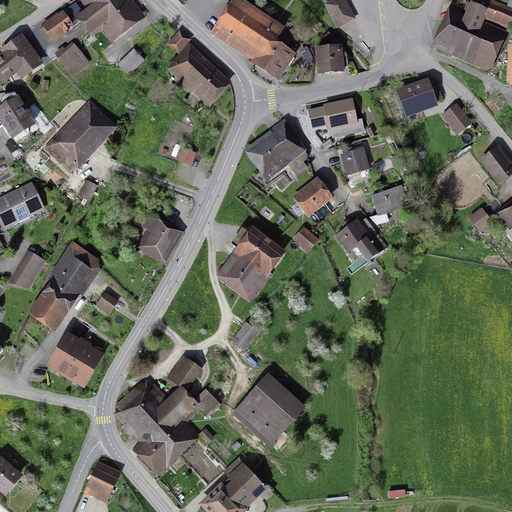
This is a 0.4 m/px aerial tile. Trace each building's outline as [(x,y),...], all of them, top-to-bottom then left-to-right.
[(79,18),(90,32),(85,36),(88,40),(94,36),(93,34),(99,28),(98,27),(104,22),(115,35),(136,19),(121,0),(88,0),(93,6),(79,16),(80,17),(79,18)] [(348,8),(343,0),(338,0),(327,6),(338,26),(348,21),(349,20),(344,10),(348,8)] [(511,0),(510,0),(506,8),(492,2),(486,17),(509,26),(511,18),(511,0)] [(236,5),(219,31),(260,58),(256,64),(275,77),(290,55),(272,43),(278,33),(236,5)] [(506,36),(482,25),(487,13),(471,6),(466,18),(454,13),(440,43),(492,66),(506,36)] [(75,23),(66,12),(41,30),(50,42),(75,23)] [(188,41),(179,33),(169,46),(178,53),(188,41)] [(327,45),(334,39),(329,33),(321,39),(327,45)] [(18,67),(24,75),(38,65),(19,39),(5,49),(8,54),(18,67)] [(59,59),(73,76),(88,63),(74,46),(59,59)] [(185,49),(167,69),(177,78),(176,79),(186,89),(191,84),(210,100),(224,84),(185,49)] [(346,55),(343,49),(316,52),(318,73),(344,70),(343,65),(347,64),(346,55)] [(143,60),(133,50),(118,65),(128,75),(143,60)] [(0,59),(0,80),(18,67),(8,54),(0,59)] [(401,94),(407,113),(441,101),(435,82),(401,94)] [(0,116),(16,140),(26,133),(23,128),(31,123),(11,92),(0,93),(0,99),(3,104),(0,105),(0,116)] [(326,109),(310,112),(313,128),(330,124),(331,128),(356,123),(352,101),(325,106),(326,109)] [(66,156),(77,167),(91,153),(88,150),(111,126),(90,105),(71,124),(73,126),(69,129),(66,126),(45,148),(60,162),(66,156)] [(456,106),(450,110),(457,120),(463,115),(456,106)] [(251,154),(269,178),(288,165),(297,177),(307,169),(303,164),(307,160),(307,157),(308,156),(283,123),(271,132),(275,137),(251,154)] [(354,149),(355,153),(341,157),(347,175),(369,169),(362,146),(354,149)] [(511,169),(498,151),(483,162),(499,182),(511,172),(511,169)] [(396,169),(401,166),(397,157),(392,160),(396,169)] [(94,187),(86,182),(79,194),(87,199),(94,187)] [(308,214),(329,198),(317,182),(296,197),(308,214)] [(15,224),(33,215),(31,211),(40,207),(31,188),(0,203),(0,215),(4,224),(13,220),(15,224)] [(383,192),(379,193),(380,195),(372,198),(378,217),(370,219),(380,233),(388,225),(386,212),(399,209),(402,219),(411,216),(402,188),(384,194),(383,192)] [(511,209),(502,217),(511,230),(511,229),(511,209)] [(490,231),(495,227),(482,210),(469,219),(479,231),(486,226),(490,231)] [(162,258),(177,234),(154,219),(156,217),(148,212),(140,225),(153,233),(144,247),(162,258)] [(357,222),(352,226),(350,224),(345,228),(346,230),(337,237),(349,253),(360,245),(371,261),(388,248),(376,232),(369,237),(357,222)] [(297,240),(308,250),(316,241),(305,231),(297,240)] [(279,255),(254,236),(224,276),(249,295),(279,255)] [(72,243),(51,274),(55,277),(31,312),(53,327),(98,261),(72,243)] [(34,277),(43,262),(29,254),(21,269),(34,277)] [(21,269),(12,283),(27,288),(34,277),(21,269)] [(96,308),(107,316),(109,313),(116,302),(105,294),(96,308)] [(246,323),(232,341),(244,350),(258,333),(246,323)] [(50,364),(60,370),(59,372),(73,381),(74,380),(75,380),(76,379),(85,384),(102,356),(87,348),(88,346),(81,342),(80,344),(67,336),(50,364)] [(161,406),(141,385),(129,397),(178,448),(190,437),(177,424),(194,409),(203,418),(218,404),(209,394),(194,408),(182,394),(186,390),(186,391),(200,371),(188,363),(175,382),(181,387),(161,406)] [(241,407),(250,416),(245,422),(269,444),(301,408),(269,378),(241,407)] [(142,452),(157,468),(178,448),(129,397),(118,407),(123,413),(151,443),(142,452)] [(256,505),(273,489),(240,457),(224,472),(232,480),(222,491),(221,490),(205,504),(212,511),(236,511),(250,499),(256,505)] [(0,490),(4,494),(20,475),(1,459),(0,459),(0,490)] [(85,493),(106,503),(121,473),(100,463),(85,493)]
